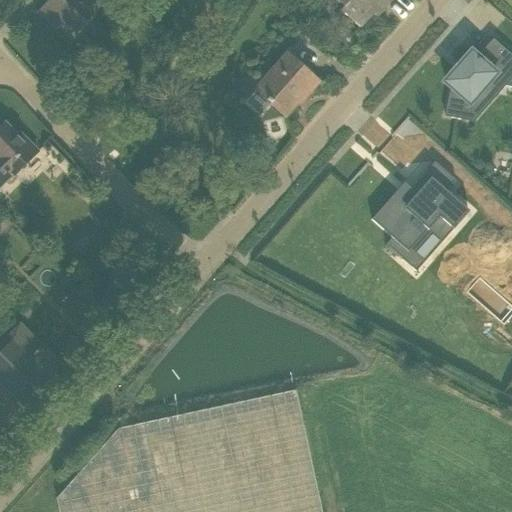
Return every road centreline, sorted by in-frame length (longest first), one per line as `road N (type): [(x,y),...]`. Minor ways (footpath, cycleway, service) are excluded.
road 1 (unclassified): [(200,270),(440,0)]
road 2 (unclassified): [(0,497),(200,270)]
road 3 (residential): [(200,270),(0,56)]
